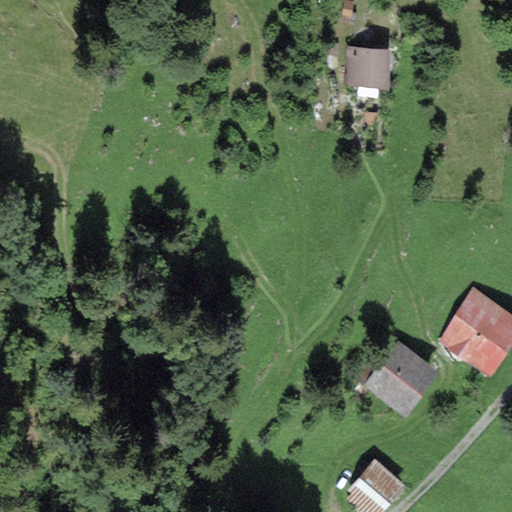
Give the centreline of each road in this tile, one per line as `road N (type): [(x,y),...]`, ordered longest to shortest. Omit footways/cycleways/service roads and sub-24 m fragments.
road 1 (track): [(174,257),(209,229),(233,241),(287,319),(293,359),(395,212),(398,262),(428,349),(449,376),(447,389),(418,426),(338,458),(329,475),(331,511)]
road 2 (track): [(400,511),(511,388)]
